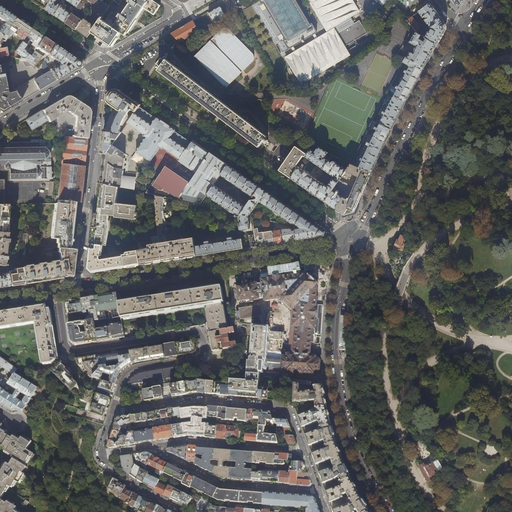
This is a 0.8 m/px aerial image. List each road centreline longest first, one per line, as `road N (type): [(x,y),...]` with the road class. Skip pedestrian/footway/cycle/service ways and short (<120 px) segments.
road 1 (residential): [(57,290),(69,350),(200,335),(201,357),(129,372),(113,409)]
road 2 (residential): [(103,63),(345,232)]
road 3 (residential): [(387,511),(358,461),(338,388),(338,310),(358,242)]
road 4 (residential): [(76,287),(319,248)]
road 5 (residential): [(462,30),(370,212),(345,232)]
road 6 (residential): [(103,63),(76,287)]
road 7 (residential): [(303,447),(283,406),(195,398),(113,409)]
road 8 (residential): [(149,447),(222,484),(318,489)]
road 9 (residential): [(149,447),(188,440),(303,447)]
